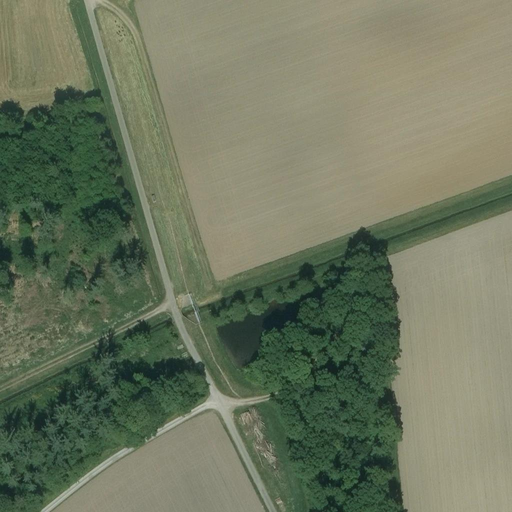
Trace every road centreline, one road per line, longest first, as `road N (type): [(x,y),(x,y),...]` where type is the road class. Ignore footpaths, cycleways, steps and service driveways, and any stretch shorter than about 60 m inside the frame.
road 1 (unclassified): [(273,511),(173,307),(87,0)]
road 2 (track): [(222,406),(284,394),(305,380),(374,290),(365,255)]
road 3 (track): [(171,301),(0,390)]
